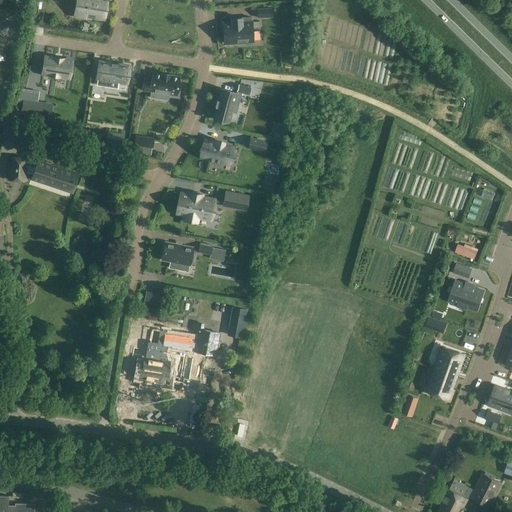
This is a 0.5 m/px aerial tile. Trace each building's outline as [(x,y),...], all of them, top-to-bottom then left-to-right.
[(105,13),(107,2),(97,1),(95,0),(79,0),(77,11),(87,13),(86,17),(104,20),(105,13)] [(272,17),(271,9),(257,9),(258,18),(272,17)] [(253,43),(252,22),(251,22),(251,17),(241,18),(232,18),(232,19),(233,19),(233,23),(223,23),(224,39),(224,40),(224,43),(233,43),(243,42),(243,43),(253,43)] [(56,58),(45,56),(42,74),(50,75),(51,73),(59,75),(59,77),(69,78),(72,61),(62,59),(55,58),(56,58)] [(99,61),(96,79),(98,79),(97,85),(106,86),(107,80),(128,84),(130,66),(99,61)] [(162,73),(162,74),(153,73),(152,79),(145,78),(143,90),(169,94),(168,96),(178,98),(180,88),(177,88),(179,77),(170,76),(170,75),(170,76),(163,75),(163,73),(162,73)] [(217,100),(215,107),(213,118),(220,120),(222,121),(222,120),(229,122),(232,112),(236,113),(238,105),(234,103),(236,98),(240,99),(242,93),(249,95),(251,88),(239,85),(237,92),(238,92),(237,94),(220,89),(217,100)] [(112,131),(119,105),(70,92),(63,118),(112,131)] [(122,145),(124,135),(108,132),(106,142),(122,145)] [(146,147),(148,138),(136,136),(134,146),(146,147)] [(250,138),(248,148),(264,152),(267,142),(250,138)] [(236,155),(238,149),(233,148),(233,147),(224,144),(224,143),(216,141),(215,142),(211,141),(209,141),(205,140),(204,144),(203,144),(201,153),(200,157),(210,160),(210,161),(220,164),(229,166),(230,161),(231,154),(236,155)] [(73,196),(80,175),(38,160),(35,167),(27,165),(28,159),(23,158),(23,160),(16,159),(16,158),(10,157),(9,179),(14,180),(14,178),(21,179),(21,180),(26,181),(27,172),(33,173),(30,182),(73,196)] [(247,205),(249,196),(226,192),(223,203),(236,205),(236,203),(247,205)] [(197,220),(198,215),(208,217),(209,211),(212,212),(214,200),(201,198),(202,196),(190,193),(190,195),(181,193),(177,213),(186,215),(185,218),(197,220)] [(193,247),(165,242),(162,259),(171,261),(169,267),(178,269),(179,263),(190,265),(193,247)] [(198,252),(210,254),(212,247),(200,245),(198,252)] [(471,252),(470,253),(462,251),(463,249),(457,246),(455,252),(474,259),(476,254),(471,252)] [(466,276),(468,268),(457,264),(454,272),(466,276)] [(455,282),(449,298),(459,301),(458,303),(466,306),(477,309),(483,291),(455,282)] [(241,337),(242,327),(247,304),(228,301),(227,306),(232,307),(229,323),(227,335),(241,337)] [(426,327),(443,333),(446,324),(429,318),(426,327)] [(193,331),(198,332),(194,351),(216,355),(220,333),(203,330),(204,324),(195,322),(193,331)] [(142,362),(139,378),(144,379),(144,384),(158,387),(160,376),(166,377),(169,361),(165,361),(167,346),(190,349),(192,338),(164,333),(162,344),(148,342),(144,363),(142,362)] [(443,347),(435,369),(456,377),(464,355),(443,347)] [(435,369),(427,391),(448,399),(456,377),(435,369)] [(496,386),(489,404),(499,408),(500,406),(511,409),(511,391),(510,391),(511,390),(496,385),(496,386)] [(406,403),(403,413),(412,416),(415,406),(406,403)] [(493,422),(496,414),(488,411),(485,418),(493,422)] [(389,425),(394,427),(395,425),(397,420),(392,418),(389,425)] [(475,491),(471,497),(490,506),(502,484),(483,474),(475,491)] [(450,490),(439,511),(441,511),(460,511),(467,499),(469,495),(471,497),(475,491),(468,487),(462,497),(450,490)] [(0,511),(34,511),(35,504),(15,503),(15,506),(14,511),(7,511),(8,506),(8,503),(2,503),(2,496),(0,496),(0,511)]
